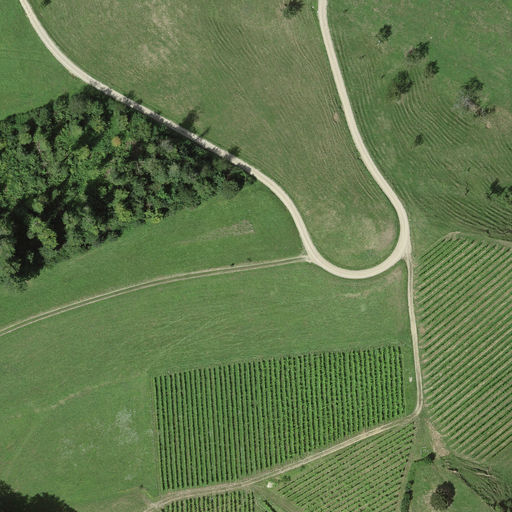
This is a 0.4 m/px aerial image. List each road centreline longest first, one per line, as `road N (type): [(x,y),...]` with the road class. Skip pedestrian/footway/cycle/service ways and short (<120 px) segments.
road 1 (track): [(21,0),(52,52),(75,72),(265,180),(287,201),(309,253),(350,276),(393,258),(403,225),(353,137),(328,58),(321,0)]
road 2 (track): [(403,244),(416,410),(251,481),(164,498),(144,511)]
road 3 (track): [(0,333),(145,284),(309,253)]
